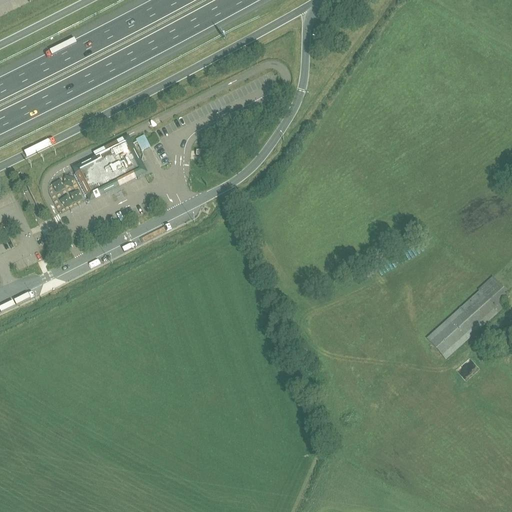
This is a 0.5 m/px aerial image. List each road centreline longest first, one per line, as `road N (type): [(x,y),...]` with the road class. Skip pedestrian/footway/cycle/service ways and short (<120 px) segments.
road 1 (motorway): [(0,122),(235,0)]
road 2 (motorway): [(173,0),(0,88)]
